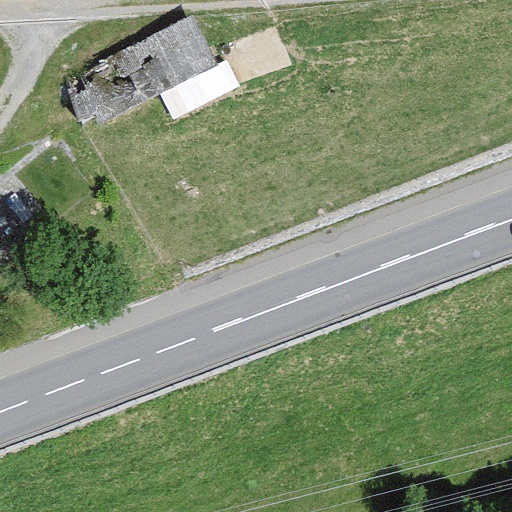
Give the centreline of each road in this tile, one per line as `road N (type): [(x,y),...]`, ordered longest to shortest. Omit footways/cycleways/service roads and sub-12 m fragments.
road 1 (secondary): [(0,412),(511,222)]
road 2 (track): [(229,0),(0,15)]
